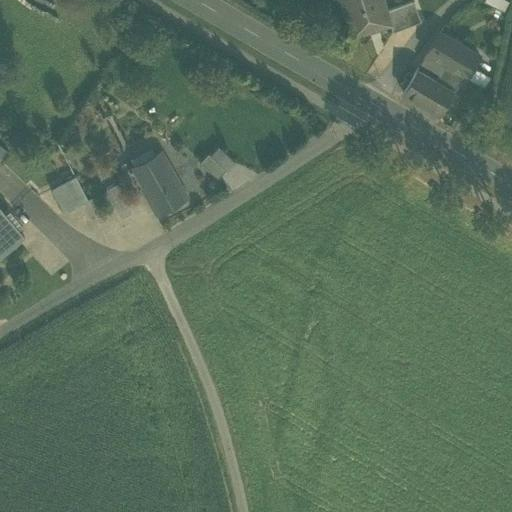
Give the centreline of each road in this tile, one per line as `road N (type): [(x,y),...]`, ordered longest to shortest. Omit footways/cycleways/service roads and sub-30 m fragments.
road 1 (unclassified): [(248,511),(234,420),(197,365),(145,252)]
road 2 (unclassified): [(364,98),(350,119),(145,252)]
road 3 (tertiary): [(364,98),(195,0)]
road 4 (tertiary): [(511,186),(364,98)]
road 5 (unclassified): [(145,252),(0,330)]
road 6 (unclassified): [(454,0),(364,98)]
